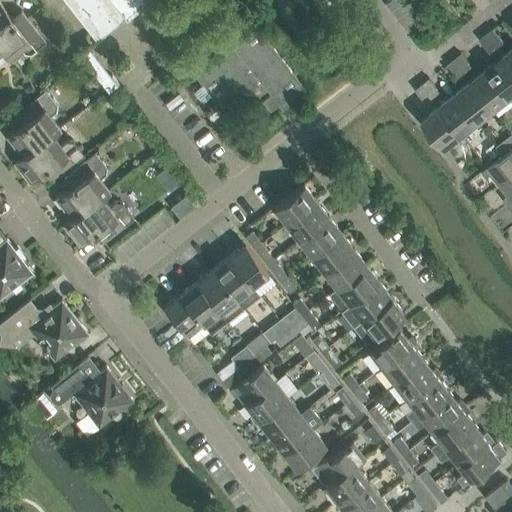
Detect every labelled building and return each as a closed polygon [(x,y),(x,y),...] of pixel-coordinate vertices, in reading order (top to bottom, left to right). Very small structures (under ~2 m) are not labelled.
[(68,0),(99,39),(133,13),(134,15),(153,0),(68,0)] [(0,2),(0,43),(4,48),(4,49),(10,57),(22,48),(27,53),(33,54),(48,42),(23,10),(13,18),(0,2)] [(307,88),(253,19),(221,44),(223,48),(193,71),(203,84),(195,90),(203,101),(212,95),(218,103),(233,92),(259,94),(270,108),(278,102),(283,107),(307,88)] [(487,34),(497,47),(504,42),(494,29),(487,34)] [(497,47),(487,34),(480,39),(491,53),(497,47)] [(87,48),(78,54),(110,95),(122,86),(114,76),(111,78),(87,48)] [(511,48),(503,55),(511,66),(511,48)] [(455,60),(464,72),(472,66),(462,54),(455,60)] [(511,66),(503,55),(488,68),(510,97),(511,95),(511,66)] [(464,72),(455,60),(448,65),(458,77),(464,72)] [(494,109),(510,97),(488,68),(471,80),(494,109)] [(430,79),(422,85),(433,98),(440,92),(430,79)] [(471,80),(455,93),(477,122),(494,109),(471,80)] [(426,103),(433,98),(422,85),(416,90),(426,103)] [(6,136),(22,156),(54,132),(54,133),(61,128),(51,116),(58,111),(58,105),(47,90),(15,114),(23,123),(6,136)] [(455,93),(439,106),(461,135),(477,122),(455,93)] [(214,104),(204,111),(212,121),(222,114),(214,104)] [(461,135),(439,106),(423,118),(445,147),(461,135)] [(22,156),(14,162),(31,183),(48,170),(55,179),(86,155),(74,139),(66,139),(61,143),(54,133),(54,132),(22,156)] [(492,142),(484,148),(491,156),(498,150),(492,142)] [(500,186),(511,175),(511,149),(484,171),(489,177),(491,175),(500,186)] [(56,199),(71,219),(72,219),(103,195),(103,196),(111,189),(102,178),(108,173),(108,166),(97,152),(66,177),(73,186),(56,199)] [(511,200),(511,175),(500,186),(508,196),(505,198),(509,203),(511,200)] [(274,208),(287,224),(317,201),(304,184),(274,208)] [(188,193),(171,207),(180,217),(196,204),(188,193)] [(112,206),(103,196),(103,195),(72,219),(71,219),(63,225),(79,246),(96,233),(103,242),(135,218),(123,203),(117,202),(112,206)] [(329,217),(317,201),(287,224),(299,240),(329,217)] [(342,233),(329,217),(299,240),(312,256),(342,233)] [(0,299),(13,289),(16,293),(24,287),(21,283),(33,273),(7,239),(0,230),(0,299)] [(255,249),(262,243),(252,230),(245,236),(255,249)] [(312,256),(324,272),(354,249),(342,233),(312,256)] [(246,243),(229,255),(253,286),(269,273),(246,243)] [(262,243),(255,249),(268,265),(275,259),(262,243)] [(324,272),(337,288),(367,265),(354,249),(324,272)] [(229,255),(213,268),(237,298),(246,291),(250,297),(257,291),(253,286),(229,255)] [(275,259),(268,265),(280,281),(287,275),(275,259)] [(379,281),(367,265),(337,288),(330,294),(342,310),(379,281)] [(213,268),(197,280),(228,319),(244,307),(237,298),(213,268)] [(287,275),(280,281),(289,292),(296,287),(287,275)] [(181,293),(205,323),(212,332),(228,319),(197,280),(181,293)] [(356,312),(362,320),(392,297),(379,281),(342,310),(348,318),(356,312)] [(205,323),(181,293),(165,305),(189,336),(205,323)] [(299,297),(295,300),(293,302),(302,315),(309,310),(299,297)] [(362,320),(368,328),(360,334),(367,343),(405,313),(392,297),(362,320)] [(74,344),(88,333),(62,300),(38,319),(25,302),(0,322),(0,343),(17,347),(33,334),(54,360),(68,349),(74,350),(74,344)] [(309,310),(302,315),(311,326),(318,321),(309,310)] [(288,331),(293,337),(303,329),(298,323),(288,331)] [(382,366),(414,342),(409,336),(407,338),(399,327),(370,350),(382,366)] [(293,337),(288,331),(274,341),(279,348),(293,337)] [(305,350),(311,345),(302,333),(295,338),(305,350)] [(313,339),(322,351),(329,346),(320,334),(313,339)] [(418,348),(414,342),(382,366),(395,382),(424,360),(416,349),(418,348)] [(266,345),(255,354),(260,361),(272,352),(266,345)] [(329,346),(322,351),(335,367),(342,362),(329,346)] [(321,371),(328,366),(318,353),(311,358),(321,371)] [(239,366),(244,373),(260,361),(255,354),(239,366)] [(395,382),(408,399),(439,375),(434,368),(432,370),(424,360),(395,382)] [(460,373),(468,383),(481,371),(472,362),(460,373)] [(238,392),(247,403),(276,380),(264,363),(232,388),(236,394),(238,392)] [(122,417),(123,415),(123,414),(122,412),(121,410),(134,400),(107,365),(87,381),(75,366),(50,386),(53,389),(52,391),(51,393),(51,398),(53,400),(55,402),(60,402),(62,401),(72,393),(99,427),(112,417),(114,418),(116,419),(117,419),(120,418),(122,417)] [(228,386),(240,377),(244,373),(239,366),(223,379),(228,386)] [(328,366),(321,371),(330,383),(337,377),(328,366)] [(352,390),(359,384),(350,371),(342,377),(352,390)] [(408,399),(414,407),(406,414),(412,422),(450,393),(442,382),(444,381),(439,375),(408,399)] [(252,416),(256,421),(289,396),(276,380),(247,403),(255,413),(252,416)] [(480,401),(491,393),(482,380),(470,389),(480,401)] [(359,384),(352,390),(361,401),(369,396),(359,384)] [(346,403),(353,398),(343,386),(336,391),(346,403)] [(35,401),(44,412),(54,405),(44,393),(35,401)] [(426,422),(433,432),(465,407),(460,401),(458,403),(450,393),(412,422),(418,428),(426,422)] [(263,424),(271,435),(301,412),(289,396),(256,421),(261,426),(263,424)] [(353,398),(346,403),(355,415),(362,410),(353,398)] [(377,422),(385,417),(375,404),(367,409),(377,422)] [(309,405),(301,412),(271,435),(279,445),(277,447),(281,453),(314,428),(322,422),(309,405)] [(469,413),(465,407),(433,432),(440,441),(431,448),(436,455),(475,424),(467,414),(469,413)] [(385,417),(377,422),(386,434),(394,428),(385,417)] [(483,434),(475,424),(436,455),(441,462),(451,454),(457,463),(489,438),(485,433),(483,434)] [(382,437),(373,426),(366,431),(375,442),(382,437)] [(296,468),(306,460),(326,445),(314,428),(281,453),(286,459),(288,457),(296,468)] [(403,455),(410,449),(400,436),(392,441),(403,455)] [(489,438),(457,463),(464,472),(457,478),(463,486),(506,453),(497,442),(494,444),(489,438)] [(312,468),(324,483),(335,475),(338,479),(357,465),(366,458),(352,441),(329,459),(326,456),(312,468)] [(392,464),(399,459),(390,446),(382,452),(392,464)] [(410,449),(403,455),(411,466),(418,460),(410,449)] [(399,459),(392,464),(401,475),(408,470),(399,459)] [(369,481),(357,465),(338,479),(335,475),(324,483),(321,486),(327,494),(331,491),(337,500),(348,491),(351,495),(369,481)] [(427,487),(435,481),(426,470),(419,475),(427,487)] [(415,498),(424,491),(424,490),(415,478),(405,486),(415,498)] [(511,485),(507,479),(499,485),(511,501),(511,485)] [(382,497),(369,481),(351,495),(348,491),(337,500),(334,502),(340,510),(343,507),(346,511),(354,511),(360,507),(364,511),(382,497)] [(435,481),(427,487),(437,499),(444,493),(435,481)] [(511,511),(511,501),(499,485),(485,496),(494,509),(503,502),(509,511),(507,511),(511,511)] [(424,490),(424,491),(415,498),(426,511),(429,511),(437,506),(424,490)] [(393,511),(382,497),(364,511),(360,507),(354,511),(393,511)]
